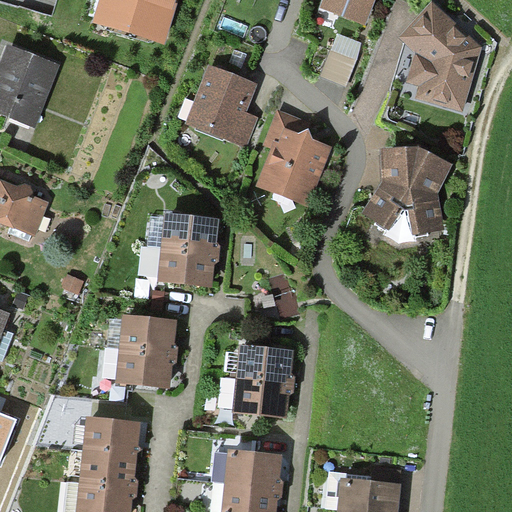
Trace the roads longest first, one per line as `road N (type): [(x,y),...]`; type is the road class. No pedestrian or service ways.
road 1 (track): [(511,56),(490,90),(450,355)]
road 2 (residential): [(450,355),(431,511)]
